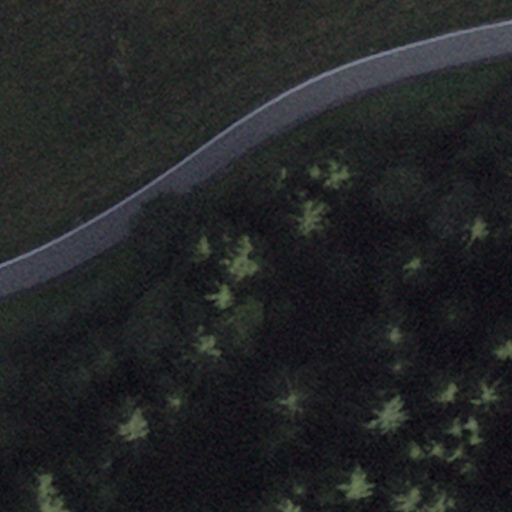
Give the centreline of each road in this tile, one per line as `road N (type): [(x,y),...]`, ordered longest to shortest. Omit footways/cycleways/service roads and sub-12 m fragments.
road 1 (unclassified): [(0,283),(336,88),(511,42)]
road 2 (track): [(162,511),(412,178),(511,74)]
